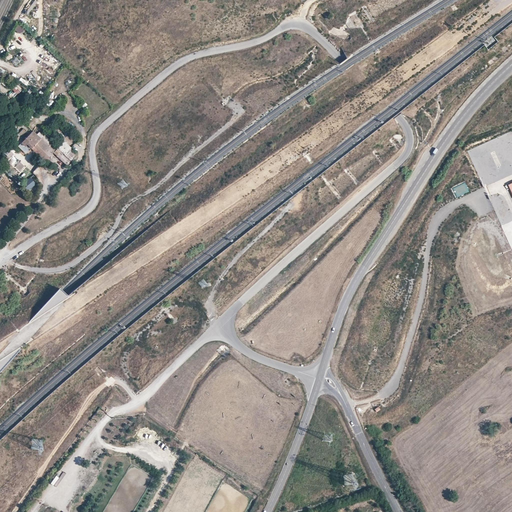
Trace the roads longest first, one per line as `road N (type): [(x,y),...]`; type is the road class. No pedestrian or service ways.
road 1 (unclassified): [(0,262),(93,208),(96,134),(173,67),(272,34),(296,14),(403,123),(409,144),(218,325)]
road 2 (tertiary): [(320,375),(353,286),(401,205),(474,98),(511,63)]
road 3 (track): [(0,262),(0,48),(26,0)]
road 4 (track): [(137,400),(120,382),(94,392),(9,511)]
road 5 (tertiary): [(320,375),(337,388),(398,511)]
road 6 (tertiary): [(266,511),(320,375)]
road 7 (unclassified): [(218,325),(141,397),(107,417)]
road 8 (track): [(99,427),(110,447),(169,468),(148,511)]
